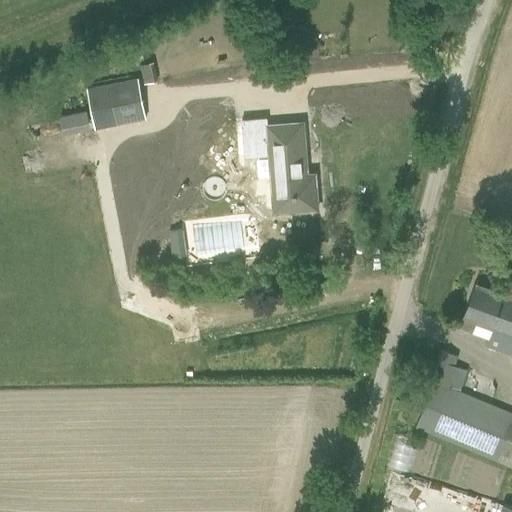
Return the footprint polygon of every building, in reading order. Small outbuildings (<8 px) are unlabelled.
[(84,84),(91,116),(93,129),(145,119),(137,78),(127,80),(126,75),(84,84)] [(58,115),(59,121),(62,134),(89,128),(86,110),(58,115)] [(233,155),(257,154),(256,114),(231,115),(233,155)] [(297,123),(266,125),(267,142),(272,142),(275,170),(270,170),(272,197),(273,213),(282,212),(317,210),(315,180),(306,181),(303,137),(298,137),(297,123)] [(182,229),(168,230),(170,257),(184,256),(184,250),(182,229)] [(485,346),(503,353),(511,356),(511,285),(509,284),(504,296),(474,285),(458,327),(488,339),(485,346)] [(415,426),(434,433),(511,463),(511,415),(457,394),(466,371),(452,366),(456,356),(440,350),(429,379),(433,381),(415,426)]
